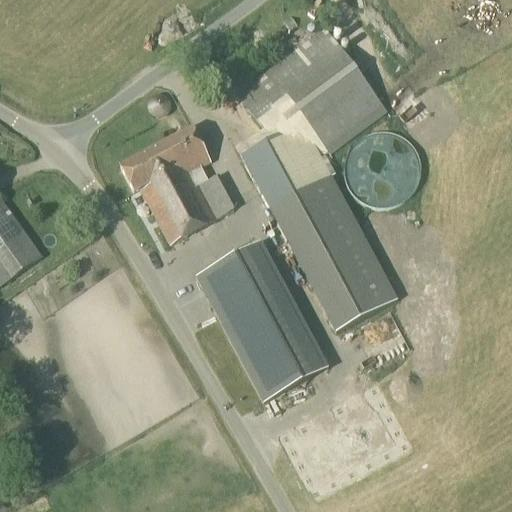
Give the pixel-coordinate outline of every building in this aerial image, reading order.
[(289,203),(355,327),(398,304),(357,229),(331,180),(334,178),(324,160),(384,115),(323,33),(233,99),(291,177),(301,196),(294,200),(289,203)] [(215,225),(197,190),(208,185),(201,171),(210,167),(191,132),(120,170),(134,197),(140,193),(170,249),(215,225)] [(379,213),(386,213),(392,211),(398,209),(404,205),(409,201),(413,196),(416,190),(418,184),(419,177),(419,171),(418,164),(415,158),(412,153),(408,147),(403,143),(397,140),(391,138),(385,136),(378,136),(372,137),(366,139),(360,142),(355,146),(350,151),(347,156),(344,162),(343,168),(342,175),(343,181),(344,188),(347,194),(351,199),(355,204),(361,208),(366,211),(373,212),(379,213)] [(219,183),(208,185),(210,200),(221,199),(219,183)] [(24,199),(14,204),(25,223),(34,218),(24,199)] [(0,267),(11,283),(40,262),(1,207),(0,207),(0,267)] [(262,407),(327,373),(259,247),(195,282),(262,407)]
